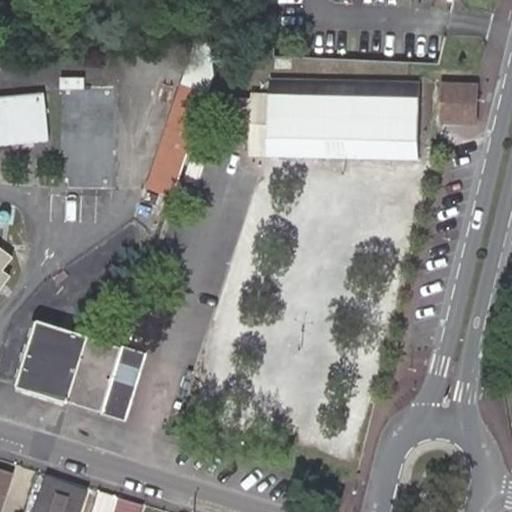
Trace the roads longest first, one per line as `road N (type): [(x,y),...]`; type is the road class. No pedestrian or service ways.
road 1 (secondary): [(511,90),(423,421)]
road 2 (residential): [(0,432),(279,511)]
road 3 (secondary): [(465,427),(464,393),(511,190)]
